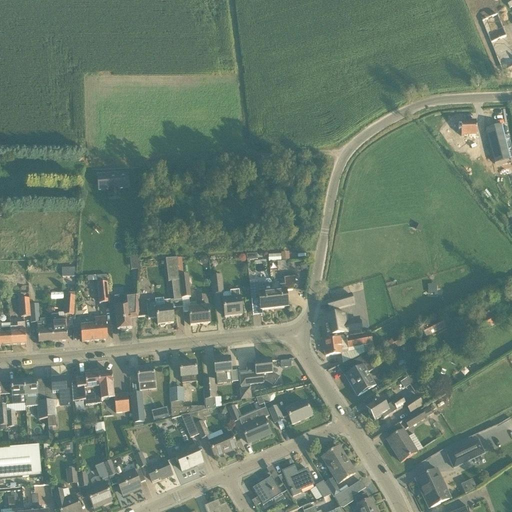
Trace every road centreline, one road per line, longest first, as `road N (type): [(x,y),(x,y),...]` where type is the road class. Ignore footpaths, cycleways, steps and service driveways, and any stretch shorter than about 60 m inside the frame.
road 1 (unclassified): [(292,332),(307,320),(338,165),(349,148),(430,102),(511,97)]
road 2 (residential): [(0,359),(292,332)]
road 3 (residential): [(222,471),(349,420)]
